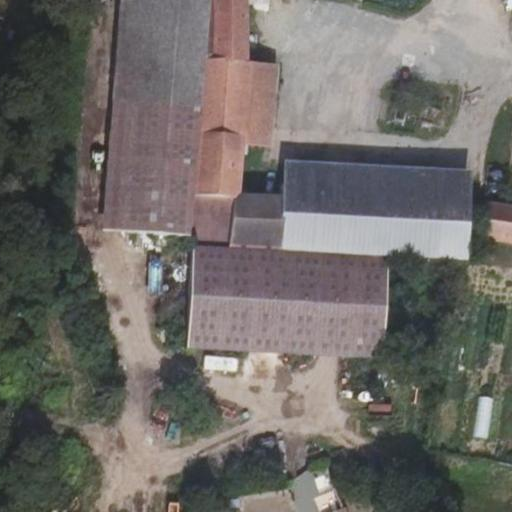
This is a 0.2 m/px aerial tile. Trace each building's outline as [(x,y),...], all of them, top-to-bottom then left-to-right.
[(197,239),(213,60),(223,59),(222,2),(223,0),(143,0),(124,232),(181,237),(197,239)] [(253,62),(254,55),(253,6),(253,2),(252,0),(223,0),(222,2),(223,59),(213,60),(197,239),(204,241),(260,246),(290,244),(307,243),(378,248),(402,248),(472,253),(475,190),(290,179),(289,204),(244,202),(248,133),(253,62)] [(0,50),(7,51),(12,30),(4,28),(0,46),(0,50)] [(274,134),(280,57),(254,55),(253,62),(248,133),(274,134)] [(511,238),(511,202),(492,199),(487,234),(511,238)] [(195,340),(288,345),(393,352),(400,273),(402,248),(378,248),(307,243),(290,244),(260,246),(204,241),(201,279),(195,340)] [(351,511),(347,500),(325,509),(326,511),(351,511)]
